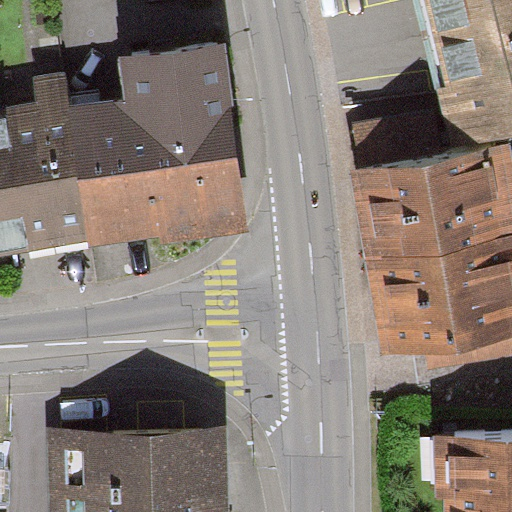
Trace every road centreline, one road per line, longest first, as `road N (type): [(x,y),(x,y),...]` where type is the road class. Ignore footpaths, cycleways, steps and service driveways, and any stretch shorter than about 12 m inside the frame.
road 1 (secondary): [(273,0),(290,76),(318,324)]
road 2 (tertiary): [(0,348),(318,324)]
road 3 (secondary): [(318,324),(324,511)]
